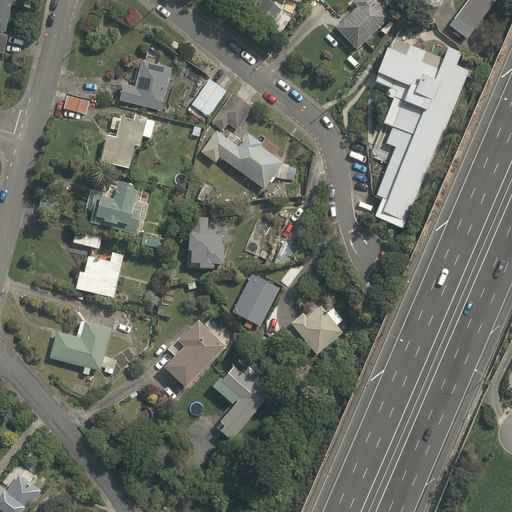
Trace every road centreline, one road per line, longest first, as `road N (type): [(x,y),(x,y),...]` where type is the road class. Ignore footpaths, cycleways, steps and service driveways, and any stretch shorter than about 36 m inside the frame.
road 1 (motorway): [(338,511),(511,111)]
road 2 (residential): [(159,0),(327,138),(359,246)]
road 3 (motorway): [(511,232),(390,511)]
road 4 (residential): [(0,358),(123,511)]
road 5 (residential): [(66,0),(32,138)]
road 6 (residential): [(32,138),(0,256)]
